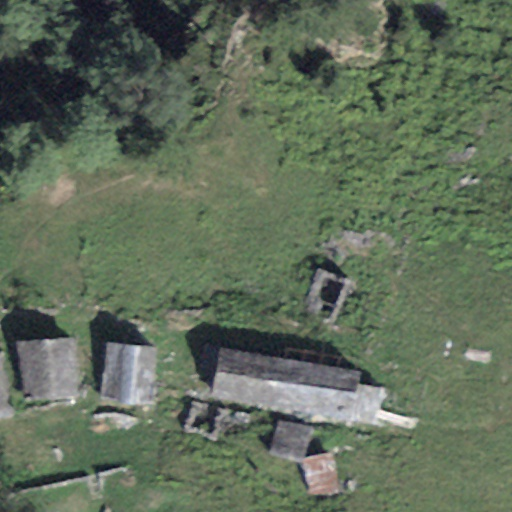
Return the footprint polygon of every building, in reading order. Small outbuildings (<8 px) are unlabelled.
[(350,281),(323,270),(309,303),(337,314),(350,281)] [(72,338),(17,342),(21,400),(76,396),(72,338)] [(157,350),(105,346),(100,401),(152,406),(157,350)] [(278,358),(219,347),(209,400),(372,429),(380,389),(356,385),(360,361),(280,347),(278,358)] [(0,416),(10,412),(0,390),(0,416)] [(220,406),(196,400),(189,425),(213,432),(220,406)] [(309,430),(278,421),(269,454),(300,463),(301,459),(309,430)] [(330,455),(301,459),(300,463),(308,497),(337,490),(330,455)]
